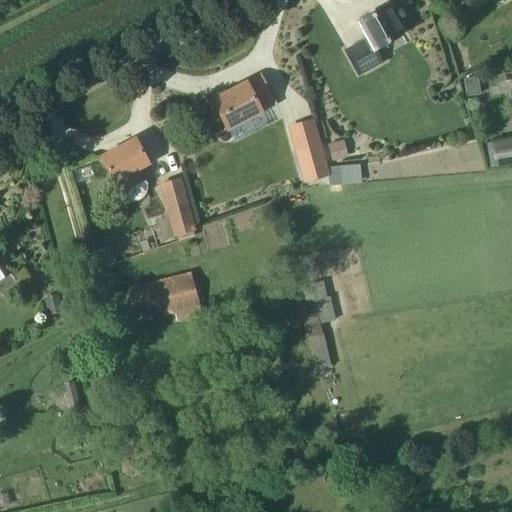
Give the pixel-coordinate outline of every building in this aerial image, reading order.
[(357,73),(382,60),(376,50),(402,36),(385,6),(358,21),(368,39),(345,51),(357,73)] [(274,103),(268,90),(260,75),(225,94),(223,90),(212,95),(214,99),(212,100),(224,128),(259,110),(274,103)] [(466,96),(480,94),(477,77),(463,79),(466,96)] [(251,118),(228,129),(233,141),(257,130),(251,118)] [(294,154),(303,151),(311,179),(327,174),(326,168),(319,142),(312,118),(286,126),(294,154)] [(511,136),(484,142),(490,167),(511,161),(511,136)] [(141,182),(134,168),(147,162),(135,140),(101,158),(120,193),(141,182)] [(343,141),(327,145),(332,161),(347,157),(343,141)] [(328,168),(326,168),(327,174),(328,186),(329,186),(341,185),(339,167),(328,168)] [(167,213),(173,237),(196,230),(181,178),(159,185),(167,213)] [(200,315),(189,273),(154,282),(155,285),(145,288),(144,284),(127,288),(135,321),(174,312),(176,321),(200,315)] [(295,287),(314,369),(328,365),(318,321),(332,318),(323,280),(295,287)] [(58,292),(44,296),(48,313),(63,310),(58,292)]
